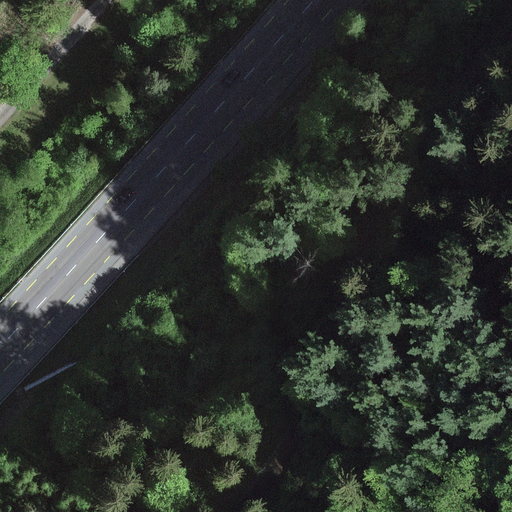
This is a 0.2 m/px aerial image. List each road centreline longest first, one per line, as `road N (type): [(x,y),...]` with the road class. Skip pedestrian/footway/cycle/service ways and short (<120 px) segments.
road 1 (primary): [(325,0),(0,356)]
road 2 (track): [(0,117),(102,0)]
